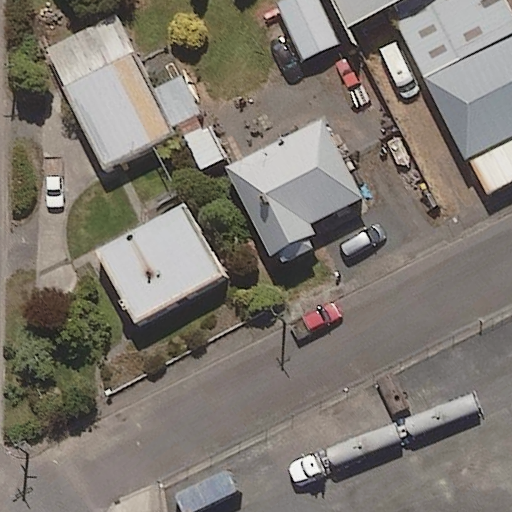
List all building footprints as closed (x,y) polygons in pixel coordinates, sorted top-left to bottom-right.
[(341,44),(320,0),(276,0),(275,1),(302,61),(341,44)] [(511,142),(511,1),(511,0),(342,0),(355,25),(401,1),(483,158),(511,142)] [(177,129),(117,9),(43,46),(104,166),(177,129)] [(194,114),(201,110),(182,72),(157,85),(176,123),(194,114)] [(197,165),(222,153),(208,125),(201,129),(194,114),(176,123),(197,165)] [(317,118),(225,165),(270,253),(362,205),(317,118)] [(231,269),(195,200),(91,254),(127,323),(231,269)]
